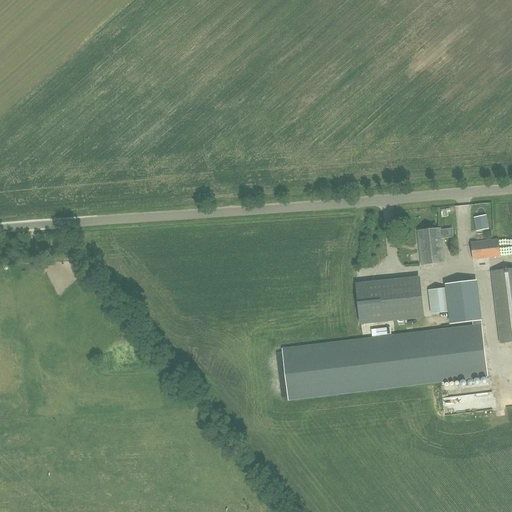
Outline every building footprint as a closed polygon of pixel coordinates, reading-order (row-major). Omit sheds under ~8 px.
[(478,230),(489,228),(486,214),(475,217),(478,230)] [(418,231),(421,265),(444,262),(440,228),(418,231)] [(473,259),(501,256),(499,238),(471,241),(473,259)] [(511,268),(491,271),(500,343),(511,342),(511,268)] [(357,284),(361,324),(423,317),(419,277),(357,284)] [(447,288),(450,311),(451,324),(473,321),(473,326),(282,349),(289,400),(487,376),(476,281),(446,284),(447,288)] [(432,313),(450,311),(447,288),(429,291),(432,313)]
